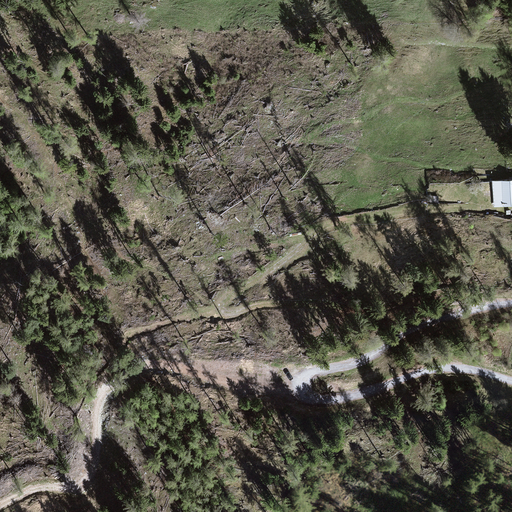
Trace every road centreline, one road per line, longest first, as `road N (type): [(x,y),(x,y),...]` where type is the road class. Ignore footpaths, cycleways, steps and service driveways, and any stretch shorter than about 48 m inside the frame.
road 1 (track): [(481,201),(328,223),(218,302),(229,312),(314,302),(368,310),(453,292),(482,306)]
road 2 (unclassified): [(511,379),(439,365),(355,394),(316,399),(303,387),(315,370),(362,359),(417,326),(511,302)]
